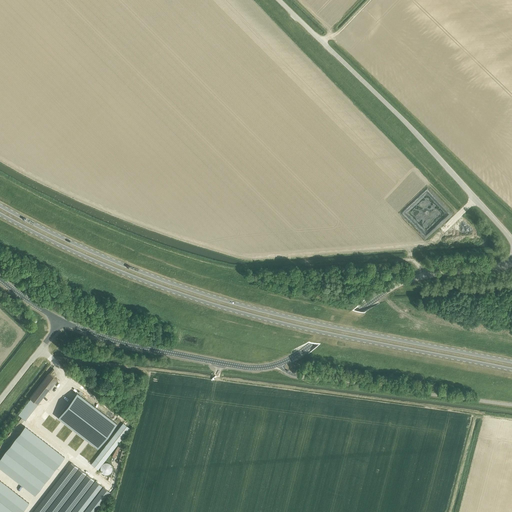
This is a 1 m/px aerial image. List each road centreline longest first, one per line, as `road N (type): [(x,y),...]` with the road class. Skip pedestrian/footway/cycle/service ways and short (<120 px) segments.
road 1 (primary): [(511,362),(216,298),(79,246),(0,205)]
road 2 (primary): [(0,214),(84,257),(203,302),(511,370)]
road 3 (unclassified): [(62,320),(130,344),(258,368),(296,354),(395,285),(511,264)]
road 4 (unclassified): [(511,240),(402,119),(277,0)]
road 5 (track): [(52,360),(152,371),(115,511)]
